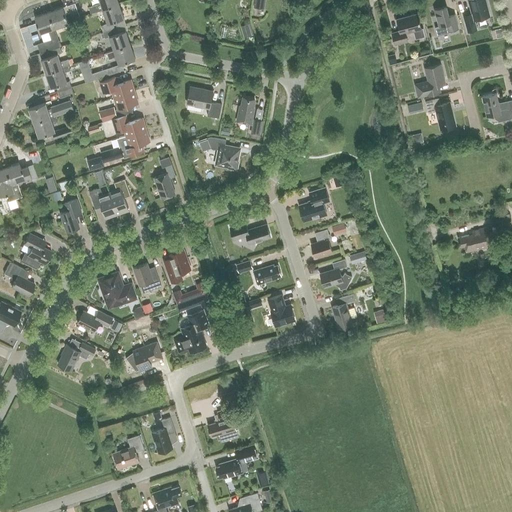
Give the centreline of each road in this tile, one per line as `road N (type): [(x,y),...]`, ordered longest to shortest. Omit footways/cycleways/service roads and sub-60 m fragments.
road 1 (residential): [(197,460),(175,382),(315,329),(266,190)]
road 2 (track): [(287,511),(248,377),(447,320)]
road 3 (track): [(447,320),(368,0)]
road 4 (tertiary): [(24,365),(84,257),(266,190)]
road 5 (residential): [(38,511),(197,460)]
road 6 (residential): [(0,133),(23,71),(2,7)]
road 7 (residential): [(294,83),(169,51)]
